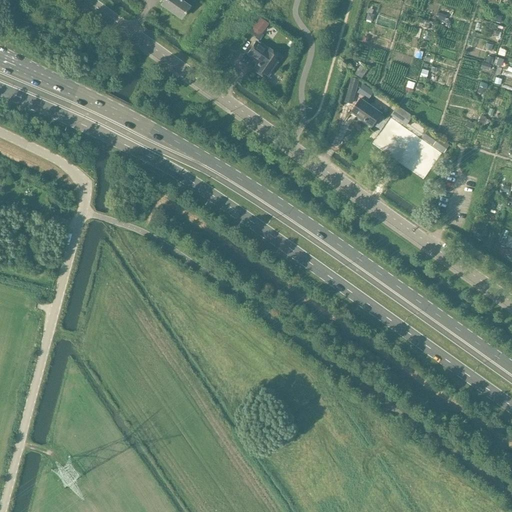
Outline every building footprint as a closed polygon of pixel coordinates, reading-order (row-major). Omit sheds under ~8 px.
[(183,2),(184,0),(163,0),(161,4),(180,17),(189,6),(183,2)] [(257,34),(261,33),(268,23),(260,17),(253,27),(254,31),(257,34)] [(268,72),(279,56),(278,56),(277,58),(255,42),(247,53),(258,61),(253,69),(262,76),(266,71),(268,72)] [(352,104),(358,79),(350,77),(344,102),(352,104)] [(363,84),(358,92),(368,99),(374,91),(363,84)] [(381,114),(360,99),(351,111),(371,126),(381,114)] [(412,117),(397,106),(392,113),(406,124),(408,122),(411,124),(413,120),(411,118),(412,117)] [(444,153),(450,144),(428,129),(422,138),(444,153)]
